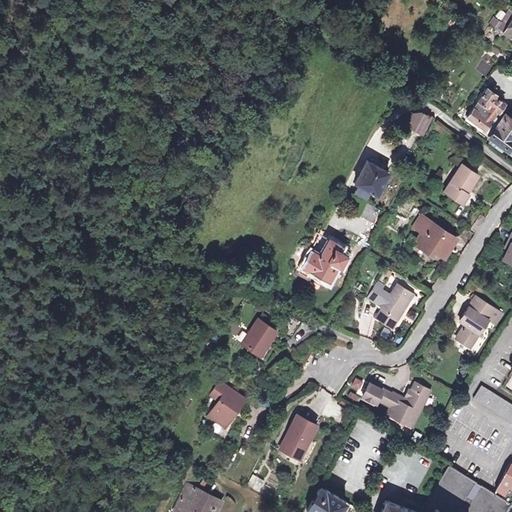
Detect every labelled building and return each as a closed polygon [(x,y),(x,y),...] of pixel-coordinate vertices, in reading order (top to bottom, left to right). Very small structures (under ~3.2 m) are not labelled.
[(511,12),(509,10),(503,21),(508,24),(503,33),(511,38),(511,12)] [(494,17),(489,24),(493,26),(498,19),(494,17)] [(477,36),(474,40),(481,45),(484,41),(477,36)] [(496,69),(484,59),(476,70),(488,79),(496,69)] [(491,138),(506,116),(499,112),(505,104),(495,97),(496,96),(487,89),(466,117),(484,130),(483,132),(491,138)] [(416,135),(424,119),(416,115),(408,115),(402,128),(416,135)] [(511,120),(511,121),(506,116),(491,138),(507,150),(511,142),(511,120)] [(373,195),(384,173),(362,162),(349,187),(350,191),(361,197),(364,190),(373,195)] [(461,205),(478,178),(462,168),(445,195),(461,205)] [(376,209),(363,203),(357,215),(370,222),(376,209)] [(448,246),(454,237),(418,215),(410,228),(419,233),(412,244),(423,251),(426,246),(432,250),(439,254),(445,245),(448,246)] [(511,235),(509,234),(505,242),(509,244),(506,251),(501,260),(511,265),(511,235)] [(339,252),(341,248),(328,240),(319,257),(309,252),(300,269),(309,274),(328,284),(337,267),(339,267),(345,255),(339,252)] [(448,246),(445,245),(439,254),(442,256),(448,246)] [(429,254),(432,250),(426,246),(423,251),(429,254)] [(244,257),(236,253),(232,263),(239,267),(244,257)] [(307,280),(309,274),(300,269),(297,275),(307,280)] [(382,285),(387,277),(380,273),(374,281),(382,285)] [(391,327),(407,300),(391,290),(388,295),(379,290),(371,303),(379,308),(374,317),(391,327)] [(493,309),(474,296),(458,321),(464,324),(455,338),(469,347),(486,319),(493,309)] [(500,313),(493,309),(486,319),(494,323),(500,313)] [(362,323),(369,325),(372,315),(364,313),(362,323)] [(281,325),(287,329),(294,333),(300,325),(285,317),(281,325)] [(274,333),(256,321),(239,346),(257,358),(274,333)] [(237,336),(240,326),(231,323),(227,333),(237,336)] [(288,342),(294,333),(287,329),(282,337),(288,342)] [(377,400),(382,390),(362,380),(356,394),(375,404),(377,400)] [(241,400),(214,383),(206,398),(214,403),(205,419),(221,429),(231,412),(233,413),(241,400)] [(412,427),(429,390),(414,383),(411,391),(408,389),(405,395),(408,397),(407,399),(404,405),(394,400),(391,407),(387,415),(412,427)] [(511,404),(480,384),(472,397),(511,422),(511,404)] [(377,400),(391,407),(394,400),(404,405),(407,399),(393,392),(391,395),(382,390),(377,400)] [(314,425),(294,415),(278,450),(297,459),(314,425)] [(511,465),(509,463),(493,494),(509,503),(511,498),(511,465)] [(506,511),(511,504),(509,503),(493,494),(453,469),(447,465),(409,509),(384,499),(379,511),(506,511)] [(252,473),(246,483),(256,489),(262,479),(252,473)] [(215,511),(220,503),(186,487),(174,511),(210,511),(211,510),(215,511)] [(344,511),(348,505),(337,498),(327,492),(326,494),(318,489),(315,495),(317,496),(313,503),(311,502),(305,511),(344,511)]
